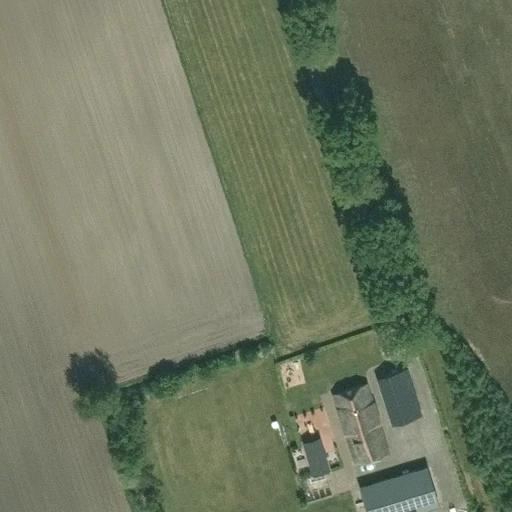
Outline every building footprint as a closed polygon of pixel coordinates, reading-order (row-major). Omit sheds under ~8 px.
[(399,337),(387,340),(392,358),(404,355),(399,337)] [(303,359),(287,365),(295,388),(311,382),(303,359)] [(422,414),(407,367),(376,378),(391,424),(422,414)] [(366,386),(334,395),(354,465),(386,456),(366,386)] [(325,454),(306,460),(311,476),(329,470),(325,454)] [(427,467),(361,487),(368,511),(408,511),(438,503),(437,502),(441,501),(432,468),(428,469),(427,467)] [(334,485),(320,488),(322,499),(337,496),(334,485)]
